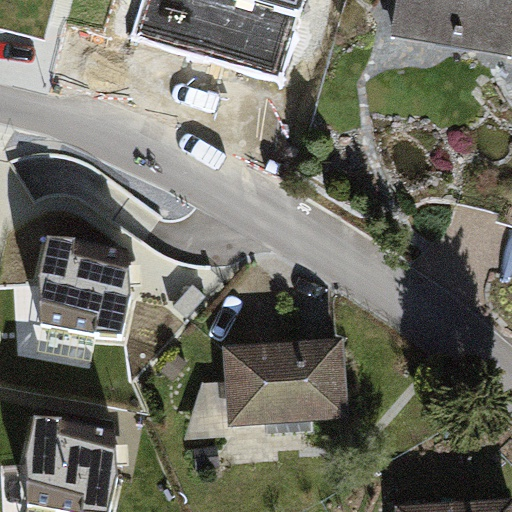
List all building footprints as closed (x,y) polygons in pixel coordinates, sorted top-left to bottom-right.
[(168,0),(166,34),(281,42),(283,0),(168,0)] [(511,0),(411,0),(405,43),(511,59),(511,0)] [(77,245),(49,243),(40,282),(42,330),(96,340),(123,341),(131,300),(129,254),(77,245)] [(340,348),(231,355),(234,426),(344,418),(340,348)] [(62,425),(35,423),(27,462),(28,509),(45,511),(110,511),(118,482),(117,435),(62,425)]
